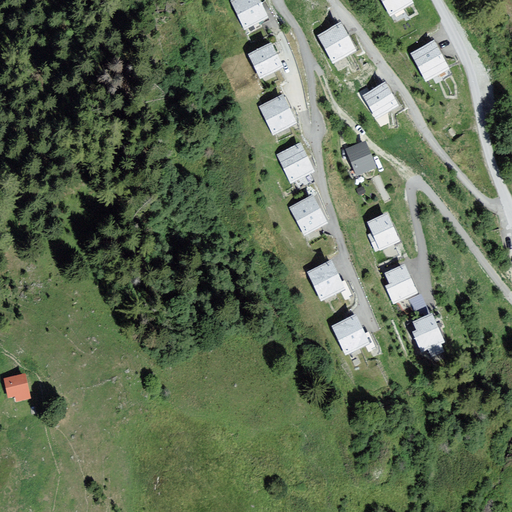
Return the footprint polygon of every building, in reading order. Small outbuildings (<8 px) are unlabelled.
[(261,0),(233,0),(231,1),(245,30),(270,17),(261,0)] [(412,0),(381,0),(391,17),(415,5),(412,0)] [(342,22),(319,35),(334,64),(358,51),(342,22)] [(273,42),(249,54),(261,79),(285,67),(273,42)] [(436,42),(412,55),(427,82),(451,69),(436,42)] [(387,83),(364,97),(378,119),(400,106),(387,83)] [(285,96),(260,107),(273,136),(298,124),(285,96)] [(366,143),(347,151),(358,177),(376,169),(366,143)] [(303,144),(278,156),(291,185),(317,173),(303,144)] [(315,196),(291,209),(305,236),(329,224),(315,196)] [(389,209),(368,218),(373,230),(368,233),(376,250),(402,238),(389,209)] [(319,297),(346,288),(336,257),(309,266),(319,297)] [(386,283),(393,301),(420,291),(407,260),(385,269),(390,282),(386,283)] [(412,296),(418,312),(428,309),(422,292),(412,296)] [(413,329),(421,350),(429,347),(432,354),(445,349),(441,340),(446,338),(434,309),(414,317),(418,328),(413,329)] [(373,340),(359,310),(332,322),(345,352),(373,340)] [(27,375),(5,379),(9,399),(16,398),(17,402),(32,400),(27,375)]
